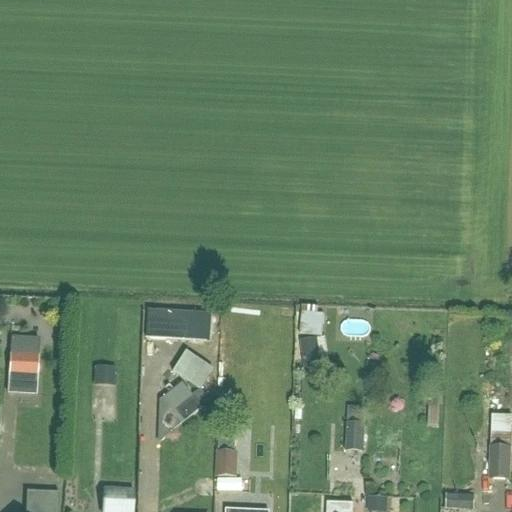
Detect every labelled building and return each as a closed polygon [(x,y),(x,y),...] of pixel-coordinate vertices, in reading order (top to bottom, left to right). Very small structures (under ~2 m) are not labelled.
[(318,307),(302,306),(300,335),(322,336),(324,313),(317,313),(318,307)] [(147,311),(146,340),(210,343),(211,314),(147,311)] [(315,342),(301,344),(304,373),(319,371),(315,342)] [(187,351),(172,372),(199,390),(213,370),(187,351)] [(8,355),(7,378),(36,379),(37,356),(8,355)] [(115,371),(95,370),(94,384),(114,385),(115,371)] [(182,385),(167,398),(187,423),(202,410),(182,385)] [(202,390),(195,396),(201,403),(208,397),(202,390)] [(438,426),(439,407),(429,406),(428,426),(438,426)] [(362,455),(364,415),(344,414),(342,454),(362,455)] [(490,448),(489,448),(488,482),(509,483),(511,418),(492,418),(490,448)] [(216,454),(216,479),(236,480),(237,454),(216,454)] [(131,511),(133,491),(101,490),(99,511),(131,511)] [(58,511),(59,496),(26,494),(25,511),(58,511)] [(472,511),(473,498),(445,496),(444,510),(472,511)] [(385,511),(386,501),(369,501),(369,511),(372,511),(385,511)]
